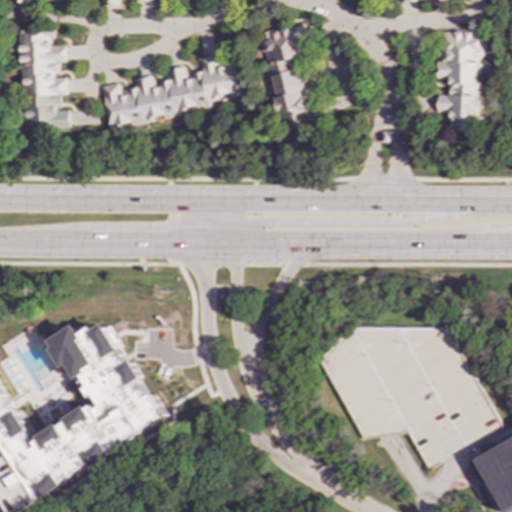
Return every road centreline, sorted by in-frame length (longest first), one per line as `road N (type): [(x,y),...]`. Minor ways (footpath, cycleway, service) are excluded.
road 1 (primary): [(511,202),(216,202)]
road 2 (residential): [(202,243),(210,353),(222,390),(266,452),(317,479)]
road 3 (primary): [(511,210),(401,223),(233,223)]
road 4 (primary): [(233,243),(511,243)]
road 5 (primary): [(216,202),(0,198)]
road 6 (primary): [(0,242),(202,243)]
road 7 (primary): [(248,364),(272,298),(315,243)]
road 8 (residential): [(317,479),(274,427),(248,364)]
road 9 (residential): [(248,364),(238,344),(233,243)]
